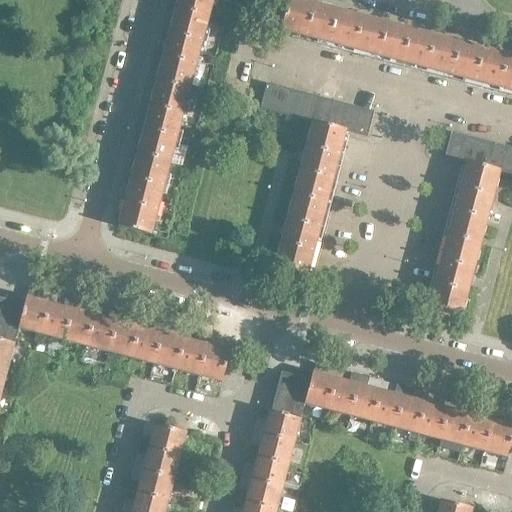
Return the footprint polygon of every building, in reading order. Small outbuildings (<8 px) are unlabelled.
[(208,16),(212,0),(176,0),(175,7),(208,16)] [(298,35),(307,2),(298,0),(287,0),(280,31),(298,35)] [(335,45),(343,12),(307,2),(298,35),(335,45)] [(189,89),(208,16),(175,7),(155,80),(189,89)] [(353,50),(362,17),(343,12),(335,45),(353,50)] [(371,55),(380,21),(362,17),(353,50),(371,55)] [(407,64),(416,31),(380,21),(371,55),(407,64)] [(425,69),(434,36),(416,31),(407,64),(425,69)] [(443,74),(452,41),(434,36),(425,69),(443,74)] [(480,83),(489,50),(452,41),(443,74),(480,83)] [(498,88),(507,55),(489,50),(480,83),(498,88)] [(511,92),(511,56),(507,55),(498,88),(511,92)] [(169,162),(189,89),(155,80),(136,153),(169,162)] [(276,93),(277,86),(266,83),(264,90),(276,93)] [(284,115),(291,90),(277,86),(276,93),(274,99),(273,105),(271,112),(284,115)] [(274,99),(276,93),(264,90),(262,96),(274,99)] [(298,119),(305,93),(291,90),(284,115),(298,119)] [(312,121),(318,97),(305,93),(298,119),(311,122),(312,121)] [(273,105),(274,99),(262,96),(261,102),(273,105)] [(325,125),(332,101),(318,97),(312,121),(325,125)] [(339,129),(345,104),(332,101),(325,125),(339,129)] [(271,112),(273,105),(261,102),(259,109),(271,112)] [(352,133),(359,108),(345,104),(339,129),(345,130),(345,131),(352,133)] [(366,137),(373,111),(359,108),(352,133),(366,137)] [(326,203),(337,162),(345,131),(345,130),(339,129),(325,125),(312,121),(311,122),(292,195),(326,203)] [(458,161),(465,136),(450,132),(444,157),(458,161)] [(472,164),(478,139),(465,136),(458,161),(465,163),(465,162),(472,164)] [(485,167),(492,143),(478,139),(472,164),(485,167)] [(499,171),(505,146),(492,143),(485,167),(499,171)] [(511,175),(511,148),(505,146),(499,171),(499,172),(511,175)] [(150,235),(169,162),(136,153),(117,227),(150,235)] [(490,203),(499,172),(499,171),(485,167),(472,164),(465,162),(465,163),(446,235),(479,244),(490,203)] [(306,277),(326,203),(292,195),(273,268),(306,277)] [(460,317),(479,244),(446,235),(427,308),(460,317)] [(40,335),(51,294),(33,289),(30,298),(26,297),(23,306),(24,306),(18,329),(40,335)] [(63,341),(71,309),(67,308),(70,299),(51,294),(40,335),(63,341)] [(24,306),(23,306),(14,303),(15,302),(0,298),(0,340),(13,344),(17,328),(18,329),(24,306)] [(85,347),(96,306),(78,301),(75,310),(71,309),(63,341),(85,347)] [(108,352),(116,321),(112,320),(114,311),(96,306),(85,347),(108,352)] [(130,358),(141,318),(123,313),(120,322),(116,321),(108,352),(130,358)] [(153,364),(161,333),(157,332),(159,323),(141,318),(130,358),(153,364)] [(175,370),(186,330),(167,325),(165,334),(161,333),(153,364),(175,370)] [(197,376),(206,345),(202,344),(204,334),(186,330),(175,370),(197,376)] [(221,382),(229,351),(228,351),(231,341),(212,337),(210,346),(206,345),(197,376),(221,382)] [(13,344),(0,340),(0,365),(7,367),(13,344)] [(326,410),(337,370),(319,365),(316,374),(312,373),(309,382),(303,404),(326,410)] [(349,416),(357,385),(353,384),(356,375),(337,370),(326,410),(349,416)] [(303,404),(309,382),(300,379),(301,378),(281,372),(270,412),(299,420),(303,404)] [(371,422),(382,382),(364,377),(361,386),(357,385),(349,416),(371,422)] [(394,428),(402,397),(398,396),(400,386),(382,382),(371,422),(394,428)] [(416,434),(427,393),(409,389),(406,398),(402,397),(394,428),(416,434)] [(439,440),(447,409),(443,408),(445,398),(427,393),(416,434),(439,440)] [(461,446),(472,405),(453,400),(451,410),(447,409),(439,440),(461,446)] [(483,452),(492,421),(488,420),(490,410),(472,405),(461,446),(483,452)] [(299,420),(270,412),(268,411),(266,416),(257,414),(252,432),(293,443),(299,420)] [(507,458),(511,438),(511,416),(498,412),(496,422),(492,421),(483,452),(507,458)] [(179,456),(185,433),(154,425),(153,425),(144,423),(139,441),(149,444),(148,448),(179,456)] [(287,465),(293,443),(252,432),(247,450),(257,453),(256,457),(287,465)] [(173,478),(179,456),(148,448),(146,452),(137,449),(132,468),(173,478)] [(281,488),(287,465),(256,457),(255,461),(245,459),(240,477),(281,488)] [(167,501),(173,478),(132,468),(127,486),(137,488),(136,493),(167,501)] [(275,510),(281,488),(240,477),(236,495),(245,498),(244,502),(275,510)] [(163,511),(167,501),(136,493),(135,497),(125,494),(120,511),(163,511)] [(470,511),(471,509),(440,500),(439,501),(430,499),(426,511),(470,511)] [(274,511),(275,510),(244,502),(243,506),(233,503),(231,511),(274,511)]
